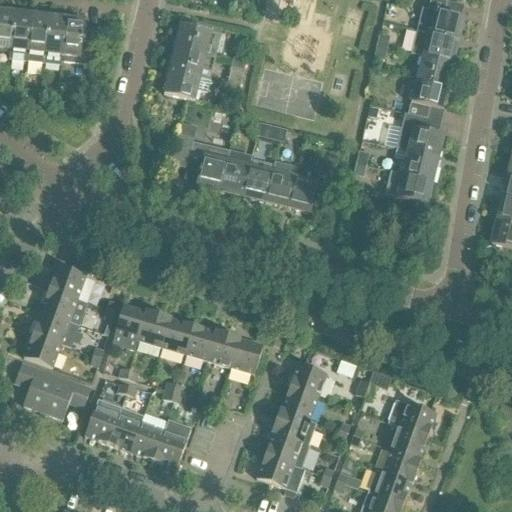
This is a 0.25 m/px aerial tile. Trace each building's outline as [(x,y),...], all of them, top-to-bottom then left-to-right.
[(428,12),(421,11),(416,34),(458,44),(464,21),(461,20),(464,8),(431,0),(428,12)] [(0,55),(8,56),(7,63),(9,63),(14,16),(0,13),(0,55)] [(14,16),(9,63),(26,65),(27,54),(28,54),(32,18),(14,16)] [(27,54),(26,65),(44,67),(45,56),(49,20),(32,18),(28,54),(27,54)] [(45,56),(44,67),(61,69),(61,64),(62,58),(66,21),(49,20),(45,56)] [(66,21),(62,58),(61,64),(92,68),(96,35),(83,33),(84,23),(66,21)] [(210,35),(181,28),(175,52),(215,61),(220,38),(210,36),(210,35)] [(410,57),(421,60),(452,67),(458,44),(416,34),(410,57)] [(389,39),(379,37),(377,49),(386,51),(389,39)] [(386,51),(377,49),(374,60),(384,62),(386,51)] [(169,74),(205,83),(205,84),(209,84),(215,61),(175,52),(169,74)] [(452,67),(421,60),(416,82),(447,90),(452,67)] [(234,61),(233,66),(232,71),(243,74),(246,64),(234,61)] [(243,74),(232,71),(229,83),(240,86),(243,74)] [(205,83),(169,74),(164,97),(193,105),(196,93),(202,94),(205,84),(205,83)] [(447,90),(416,82),(408,117),(441,125),(444,113),(441,112),(447,90)] [(240,86),(229,83),(226,93),(238,96),(240,86)] [(395,152),(408,155),(408,154),(438,162),(443,138),(438,137),(441,125),(408,117),(408,118),(403,117),(395,152)] [(192,150),(193,146),(192,146),(196,130),(180,126),(170,169),(187,173),(192,150)] [(261,140),(264,128),(255,126),(252,137),(261,140)] [(273,143),(276,131),(264,128),(261,140),(273,143)] [(284,145),(287,133),(276,131),(273,143),(284,145)] [(184,183),(197,186),(196,189),(219,195),(227,161),(229,155),(193,146),(192,150),(187,173),(184,183)] [(408,154),(408,155),(395,152),(393,161),(390,175),(402,178),(402,177),(432,184),(438,162),(408,154)] [(248,170),(247,170),(249,162),(250,160),(229,155),(227,161),(219,195),(241,200),(248,170)] [(359,155),(357,163),(356,166),(366,169),(369,157),(359,155)] [(247,170),(248,170),(241,200),(264,205),(271,176),(273,168),(249,162),(247,170)] [(264,205),(286,211),(293,181),(296,170),(274,165),(273,168),(271,176),(264,205)] [(366,169),(356,166),(354,178),(363,180),(366,169)] [(402,177),(402,178),(396,201),(426,208),(432,184),(402,177)] [(293,181),(286,211),(309,216),(314,194),(320,195),(322,187),(293,181)] [(511,204),(504,203),(499,225),(511,228),(511,204)] [(493,248),(511,252),(511,228),(499,225),(493,248)] [(86,280),(57,269),(48,294),(77,304),(86,280)] [(40,316),(69,327),(77,304),(48,294),(40,316)] [(117,307),(109,305),(106,313),(115,315),(117,307)] [(123,309),(115,338),(112,348),(135,355),(137,345),(146,316),(145,315),(123,309)] [(104,321),(112,323),(115,315),(106,313),(104,321)] [(145,315),(146,316),(137,345),(162,352),(170,323),(171,323),(172,321),(146,314),(145,315)] [(32,339),(61,349),(70,352),(73,346),(78,348),(82,338),(76,335),(78,330),(69,327),(40,316),(32,339)] [(192,329),(171,323),(170,323),(162,352),(184,358),(192,329)] [(214,336),(192,329),(184,358),(207,365),(215,336),(214,336)] [(214,336),(215,336),(207,365),(231,372),(239,343),(240,343),(241,342),(215,334),(214,336)] [(61,349),(32,339),(24,362),(52,372),(61,349)] [(262,350),(240,343),(239,343),(231,372),(254,379),(262,350)] [(92,360),(101,363),(103,353),(95,351),(92,360)] [(92,360),(89,368),(98,371),(101,363),(92,360)] [(14,387),(29,393),(23,409),(43,417),(56,380),(22,367),(14,387)] [(326,379),(298,368),(290,391),(318,401),(326,379)] [(119,372),(117,381),(126,383),(129,374),(119,372)] [(129,374),(126,383),(135,386),(138,377),(129,374)] [(90,392),(56,380),(43,417),(62,424),(69,407),(83,412),(90,392)] [(360,384),(355,398),(363,401),(368,387),(360,384)] [(167,386),(165,392),(165,394),(173,396),(175,388),(167,386)] [(128,390),(118,387),(116,396),(125,399),(128,390)] [(371,404),(377,390),(368,387),(363,401),(371,404)] [(183,391),(175,388),(173,396),(181,399),(183,391)] [(128,390),(125,399),(134,401),(137,392),(128,390)] [(290,391),(282,413),(281,414),(309,424),(318,401),(290,391)] [(165,394),(163,399),(162,402),(171,405),(173,396),(165,394)] [(179,407),(181,399),(173,396),(171,405),(179,407)] [(213,400),(211,408),(219,410),(222,402),(213,400)] [(222,402),(219,410),(227,412),(229,404),(222,402)] [(121,411),(98,403),(84,440),(108,449),(121,411)] [(398,431),(399,430),(427,440),(435,418),(407,408),(395,403),(386,427),(398,431)] [(142,419),(121,411),(108,449),(130,457),(140,428),(142,419)] [(271,437),(273,438),(273,437),(308,450),(316,426),(309,424),(281,414),(282,413),(280,412),(271,437)] [(152,464),(176,473),(191,431),(168,423),(163,436),(162,436),(152,464)] [(338,434),(347,437),(350,428),(341,425),(338,434)] [(152,464),(162,436),(140,428),(130,457),(152,464)] [(352,438),(361,442),(364,434),(355,430),(352,438)] [(398,431),(391,452),(419,463),(419,462),(427,440),(399,430),(398,431)] [(347,437),(338,434),(335,443),(343,446),(347,437)] [(273,437),(273,438),(265,459),(304,474),(304,473),(301,472),(308,450),(273,437)] [(361,442),(352,438),(348,449),(357,452),(361,442)] [(382,476),(411,485),(410,487),(412,488),(421,463),(419,462),(419,463),(391,452),(382,476)] [(265,459),(256,482),(285,493),(295,497),(304,474),(265,459)] [(322,480),(331,483),(334,474),(325,471),(322,480)] [(374,473),(367,495),(384,501),(403,508),(410,487),(411,485),(382,476),(374,473)] [(347,479),(339,477),(336,485),(344,487),(347,479)] [(331,483),(322,480),(319,489),(327,492),(331,483)] [(333,494),(341,496),(344,487),(336,485),(333,494)] [(360,511),(401,511),(403,508),(384,501),(367,495),(360,511)]
